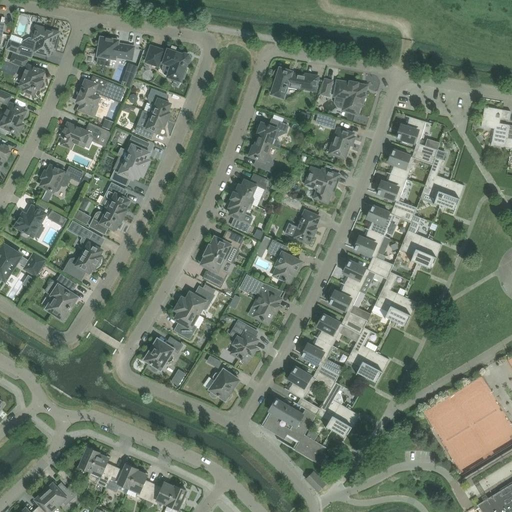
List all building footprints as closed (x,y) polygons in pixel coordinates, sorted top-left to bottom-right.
[(36,26),(34,35),(33,39),(30,38),(23,42),(22,43),(22,45),(10,40),(7,49),(19,53),(22,47),(35,51),(49,55),(50,49),(54,50),(59,34),(48,31),(48,29),(36,26)] [(134,47),(118,44),(119,40),(115,40),(105,38),(101,37),(101,41),(100,45),(99,44),(98,50),(99,50),(98,56),(97,63),(101,64),(110,66),(111,58),(115,59),(116,56),(132,59),(134,47)] [(151,46),(146,62),(159,66),(160,61),(164,62),(164,63),(164,64),(165,66),(171,68),(168,76),(181,81),(183,77),(184,77),(187,69),(186,68),(187,63),(189,62),(191,58),(189,55),(185,53),(183,54),(178,53),(178,51),(171,48),(170,50),(168,50),(167,52),(164,51),(164,50),(151,46)] [(28,59),(14,54),(11,61),(25,67),(28,59)] [(134,79),(138,67),(129,64),(125,76),(127,77),(125,84),(123,83),(123,84),(130,87),(133,79),(134,79)] [(44,83),(42,82),(43,80),(41,79),(43,76),(41,76),(43,71),(29,65),(26,71),(24,70),(23,72),(22,74),(22,76),(24,77),(21,85),(25,87),(24,89),(26,90),(27,92),(29,92),(31,93),(33,93),(35,93),(37,88),(39,89),(40,87),(42,87),(44,86),(44,85),(44,83)] [(292,72),(286,70),(280,68),(280,70),(278,70),(276,70),(275,71),(275,73),(275,75),(276,77),(277,78),(272,94),(284,98),(288,87),(297,88),(297,87),(316,90),(318,76),(306,74),(306,76),(294,74),(292,73),(292,72)] [(328,96),(333,81),(325,79),(321,94),(328,96)] [(120,102),(125,89),(107,81),(104,87),(86,80),(83,86),(82,86),(80,87),(79,89),(78,91),(78,93),(78,95),(80,95),(77,102),(82,103),(79,109),(87,112),(91,102),(97,105),(100,98),(98,97),(99,94),(120,102)] [(338,81),(335,96),(345,98),(347,98),(349,99),(346,110),(358,114),(362,103),(363,103),(366,95),(364,94),(366,90),(363,85),(358,84),(359,83),(350,81),(350,83),(338,81)] [(168,112),(170,107),(171,104),(166,102),(168,95),(152,89),(149,99),(150,103),(154,104),(151,113),(167,119),(169,115),(170,113),(168,112)] [(11,97),(0,91),(0,100),(7,104),(11,97)] [(27,111),(18,107),(11,103),(1,126),(16,133),(17,131),(19,132),(20,131),(21,130),(22,128),(22,127),(22,125),(22,124),(21,123),(27,111)] [(125,103),(123,110),(130,113),(131,109),(134,111),(136,107),(125,103)] [(485,109),(486,107),(485,106),(481,127),(494,129),(491,145),(511,149),(511,144),(511,125),(500,123),(502,111),(485,109)] [(302,111),(298,120),(307,123),(310,115),(302,111)] [(165,125),(167,120),(167,119),(151,113),(147,122),(144,120),(139,122),(136,131),(151,138),(154,131),(159,133),(163,124),(165,125)] [(337,120),(318,114),(315,123),(334,129),(337,120)] [(402,125),(400,129),(398,138),(417,143),(415,150),(436,157),(438,150),(420,144),(421,139),(426,123),(432,124),(432,123),(406,115),(406,116),(410,117),(407,127),(402,125)] [(105,119),(102,127),(112,130),(115,122),(105,119)] [(281,145),(277,136),(286,132),(288,125),(281,123),(272,119),(270,126),(262,123),(261,125),(260,124),(258,124),(256,129),(257,130),(259,131),(259,132),(260,133),(259,135),(258,140),(271,145),(280,148),(281,145)] [(65,137),(62,144),(71,148),(74,142),(84,146),(85,145),(89,147),(93,138),(98,140),(102,131),(98,130),(89,125),(86,131),(77,127),(68,123),(67,126),(63,135),(62,136),(64,137),(65,137)] [(335,145),(332,154),(342,157),(344,157),(346,155),(350,144),(352,145),(355,137),(353,136),(354,134),(344,130),(339,128),(335,139),(334,140),(333,142),(334,144),(335,145)] [(147,153),(147,151),(146,151),(149,143),(140,139),(133,136),(127,150),(123,158),(126,159),(146,168),(149,162),(148,160),(147,159),(149,155),(147,155),(147,153)] [(268,154),(271,145),(258,140),(256,145),(255,147),(253,146),(253,148),(251,147),(249,148),(248,152),(249,153),(250,154),(250,156),(257,159),(255,165),(271,171),(274,164),(270,155),(268,154)] [(7,158),(10,152),(7,150),(8,148),(0,143),(0,167),(5,157),(7,158)] [(407,180),(414,162),(415,158),(412,157),(394,150),(393,151),(390,159),(389,162),(394,164),(391,173),(387,172),(407,180)] [(433,165),(436,157),(415,150),(412,157),(415,158),(419,160),(433,165)] [(463,186),(464,186),(465,185),(451,180),(446,178),(438,175),(443,160),(445,161),(445,160),(436,157),(433,165),(425,186),(458,198),(463,186)] [(144,174),(146,168),(126,159),(120,173),(115,170),(112,178),(127,185),(131,178),(133,179),(134,177),(138,179),(139,177),(140,175),(141,175),(143,176),(144,174)] [(80,181),(84,173),(70,166),(66,174),(64,172),(51,166),(41,185),(55,192),(56,191),(57,191),(58,191),(59,191),(62,185),(66,187),(71,177),(80,181)] [(337,182),(335,181),(337,174),(328,171),(323,169),(322,172),(312,168),(306,184),(318,188),(315,197),(323,200),(325,200),(327,200),(328,199),(329,197),(331,192),(333,192),(334,190),(337,182)] [(399,201),(407,180),(387,172),(387,173),(391,174),(387,183),(382,181),(378,194),(396,201),(396,200),(399,201)] [(269,181),(264,178),(254,174),(251,183),(245,180),(242,186),(241,186),(239,187),(236,193),(234,192),(233,195),(252,204),(254,200),(253,195),(254,192),(254,191),(257,184),(266,188),(269,181)] [(125,209),(128,204),(129,201),(123,197),(127,191),(112,183),(105,197),(110,200),(106,207),(124,216),(125,213),(127,210),(125,209)] [(456,204),(458,198),(425,186),(422,193),(436,198),(434,204),(435,204),(435,203),(454,210),(456,204)] [(242,219),(246,210),(251,208),(252,204),(233,195),(232,198),(233,199),(231,206),(231,208),(233,208),(230,214),(236,217),(232,225),(247,232),(250,223),(242,219)] [(415,215),(417,207),(399,201),(396,200),(396,201),(394,207),(415,215)] [(46,214),(43,212),(33,206),(27,215),(23,213),(15,227),(23,231),(21,234),(21,236),(27,240),(29,239),(31,235),(34,237),(46,214)] [(385,236),(394,215),(391,214),(391,213),(373,206),(368,218),(373,220),(369,229),(365,228),(385,236)] [(121,222),(122,219),(124,216),(106,207),(103,213),(101,212),(99,212),(97,213),(90,226),(105,233),(108,226),(115,230),(116,227),(119,221),(121,222)] [(411,223),(415,215),(394,207),(391,213),(391,214),(394,215),(407,221),(411,223)] [(78,209),(73,217),(87,225),(91,217),(78,209)] [(317,228),(315,227),(320,217),(306,211),(298,228),(297,229),(295,234),(295,235),(294,237),(308,243),(312,234),(314,235),(317,228)] [(54,219),(60,222),(63,216),(57,213),(54,219)] [(440,245),(442,245),(442,244),(428,239),(424,237),(416,233),(422,219),(427,220),(415,215),(411,223),(402,243),(435,257),(440,245)] [(378,253),(385,236),(365,228),(369,230),(365,239),(360,237),(358,240),(356,247),(355,249),(373,257),(373,256),(376,257),(384,260),(386,256),(378,253)] [(103,250),(100,249),(99,248),(101,245),(100,244),(103,238),(94,233),(88,229),(81,241),(82,244),(87,247),(83,254),(101,264),(101,262),(102,261),(102,259),(101,258),(102,256),(100,255),(101,253),(103,250)] [(257,229),(254,236),(258,238),(257,240),(260,241),(264,232),(257,229)] [(238,250),(244,238),(228,230),(224,237),(226,238),(224,241),(215,237),(211,246),(210,245),(207,250),(208,251),(227,260),(233,248),(238,250)] [(265,236),(261,245),(268,248),(272,239),(265,235),(265,236)] [(286,247),(274,241),(270,249),(268,251),(281,257),(277,265),(278,266),(274,275),(280,278),(289,283),(294,274),(296,274),(302,262),(300,261),(283,253),(286,247)] [(433,262),(435,257),(402,243),(400,249),(414,255),(410,262),(411,262),(412,260),(417,263),(430,268),(433,262)] [(6,280),(11,272),(18,262),(25,266),(24,268),(36,275),(45,260),(34,253),(29,261),(21,256),(21,255),(4,245),(0,251),(0,278),(1,277),(6,280)] [(227,260),(208,251),(207,250),(205,255),(206,256),(201,264),(203,265),(210,269),(208,272),(207,272),(203,278),(221,287),(228,273),(222,270),(227,260)] [(101,264),(83,254),(79,261),(75,258),(71,259),(64,270),(71,274),(80,279),(83,273),(85,274),(86,271),(87,271),(90,273),(91,270),(92,268),(95,269),(95,268),(97,267),(98,267),(99,266),(100,265),(101,264)] [(391,272),(394,264),(391,263),(384,260),(376,257),(373,256),(373,257),(370,263),(391,272)] [(361,291),(368,276),(370,271),(368,270),(368,269),(350,261),(349,262),(346,269),(344,273),(349,275),(345,284),(341,282),(360,292),(361,291)] [(387,279),(391,272),(370,263),(368,269),(368,270),(370,271),(382,277),(387,279)] [(415,303),(417,303),(403,296),(399,294),(391,290),(398,276),(403,278),(403,277),(391,272),(387,279),(385,284),(377,300),(409,315),(415,303)] [(78,297),(74,294),(72,293),(68,291),(73,283),(61,275),(56,283),(52,280),(45,291),(54,297),(49,304),(46,309),(52,312),(56,315),(55,316),(64,322),(69,313),(68,312),(74,303),(78,297)] [(247,276),(240,288),(248,293),(250,290),(260,296),(256,302),(264,306),(262,309),(258,311),(257,314),(258,318),(266,322),(268,323),(270,321),(275,312),(276,312),(278,309),(280,306),(278,305),(281,299),(264,289),(266,286),(247,276)] [(351,312),(360,292),(341,282),(341,283),(344,284),(340,293),(335,291),(330,303),(348,311),(350,312),(351,312)] [(215,295),(208,291),(200,287),(195,295),(190,292),(186,299),(182,297),(179,303),(199,315),(202,308),(205,310),(206,309),(215,295)] [(235,295),(229,306),(235,309),(240,298),(235,295)] [(407,320),(409,315),(377,300),(375,305),(388,312),(385,318),(385,319),(386,317),(392,320),(404,326),(407,320)] [(193,325),(199,315),(179,303),(175,310),(179,312),(175,319),(180,322),(175,330),(190,339),(197,327),(193,325)] [(368,320),(351,312),(350,312),(348,311),(345,318),(364,328),(365,328),(368,320)] [(341,324),(342,324),(324,314),(318,326),(323,329),(318,337),(314,336),(333,346),(344,326),(341,324)] [(360,335),(364,328),(345,318),(342,324),(341,324),(344,326),(355,332),(360,335)] [(255,346),(258,340),(255,338),(258,333),(238,321),(232,332),(235,334),(234,336),(237,338),(233,344),(236,346),(232,353),(235,355),(247,362),(251,354),(253,355),(257,347),(255,346)] [(387,359),(389,360),(389,359),(376,352),(364,346),(371,332),(376,334),(376,333),(365,328),(364,328),(360,335),(350,355),(381,371),(387,359)] [(303,354),(302,356),(320,365),(322,366),(323,366),(339,375),(343,369),(328,361),(335,347),(333,346),(314,336),(318,338),(313,347),(308,344),(306,348),(303,354)] [(183,345),(179,343),(171,337),(167,344),(158,339),(149,352),(147,352),(145,356),(146,358),(145,360),(153,365),(152,366),(152,368),(153,370),(155,371),(157,371),(158,370),(159,369),(161,370),(167,361),(168,362),(172,361),(174,358),(173,355),(171,354),(174,349),(178,352),(183,345)] [(379,376),(381,371),(350,355),(347,360),(360,367),(356,374),(357,374),(358,373),(363,375),(376,382),(379,376)] [(207,362),(219,368),(222,362),(211,356),(207,362)] [(339,375),(323,366),(322,366),(320,365),(316,371),(336,382),(339,375)] [(313,378),(313,377),(296,367),(289,379),(294,381),(289,390),(285,388),(301,398),(301,397),(304,399),(315,379),(313,378)] [(240,380),(232,374),(224,369),(220,375),(217,373),(214,377),(214,379),(216,380),(210,389),(211,391),(210,392),(210,394),(211,395),(211,396),(212,397),(214,397),(215,398),(216,397),(218,395),(226,400),(227,399),(229,399),(232,395),(231,393),(240,380)] [(315,379),(331,389),(332,389),(336,382),(316,371),(313,377),(313,378),(315,379)] [(320,408),(350,426),(357,415),(359,416),(359,415),(346,407),(341,404),(334,400),(338,393),(342,386),(347,389),(347,388),(336,382),(332,389),(331,389),(320,408)] [(320,408),(304,399),(301,397),(301,398),(298,403),(294,401),(294,402),(306,409),(309,411),(317,415),(317,414),(320,408)] [(329,456),(320,451),(323,446),(326,448),(326,447),(323,445),(318,442),(305,435),(316,415),(317,415),(309,411),(306,409),(303,414),(285,404),(277,399),(270,411),(272,412),(264,426),(262,425),(261,426),(285,440),(286,439),(285,439),(288,434),(293,438),(299,441),(295,449),(295,450),(323,466),(324,466),(321,464),(326,456),(329,457),(329,456)] [(348,431),(350,426),(320,408),(317,414),(329,421),(326,428),(327,426),(332,430),(344,437),(348,431)] [(91,471),(99,452),(88,448),(86,454),(83,452),(80,459),(83,460),(80,466),(91,471)] [(107,455),(99,452),(91,471),(88,478),(97,482),(96,483),(106,488),(108,483),(115,469),(106,465),(109,459),(106,457),(107,455)] [(129,488),(138,469),(127,464),(123,473),(115,469),(108,483),(106,488),(116,492),(118,487),(120,484),(129,488)] [(145,472),(138,469),(129,488),(138,492),(137,496),(147,500),(153,486),(145,482),(148,475),(144,474),(145,472)] [(74,479),(64,470),(59,475),(69,484),(74,479)] [(306,479),(318,491),(326,484),(314,472),(306,479)] [(44,491),(58,506),(62,502),(66,506),(78,494),(71,486),(67,489),(63,484),(58,488),(53,483),(44,491)] [(168,505),(176,486),(168,483),(168,484),(165,483),(161,490),(153,486),(147,500),(146,502),(146,504),(151,506),(153,505),(154,503),(157,504),(158,501),(168,505)] [(511,511),(511,490),(509,485),(492,495),(494,498),(481,506),(485,511),(511,511)] [(184,497),(187,491),(176,486),(168,505),(178,509),(181,503),(184,505),(187,498),(184,497)] [(51,511),(58,506),(44,491),(35,499),(43,508),(38,511),(51,511)]
